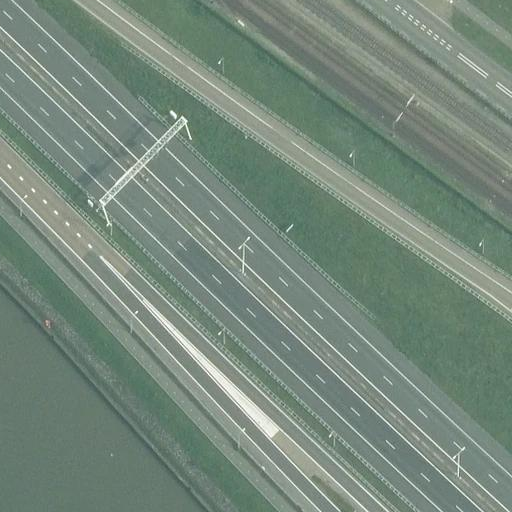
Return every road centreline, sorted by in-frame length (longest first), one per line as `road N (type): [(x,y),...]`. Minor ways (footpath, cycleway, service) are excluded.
road 1 (motorway): [(511,494),(0,11)]
road 2 (motorway): [(0,70),(463,511)]
road 3 (motorway): [(511,305),(83,0)]
road 4 (trunk): [(105,252),(380,511)]
road 5 (trunk): [(105,252),(329,511)]
road 6 (unclassified): [(511,96),(386,0)]
road 7 (trunk): [(0,147),(105,252)]
